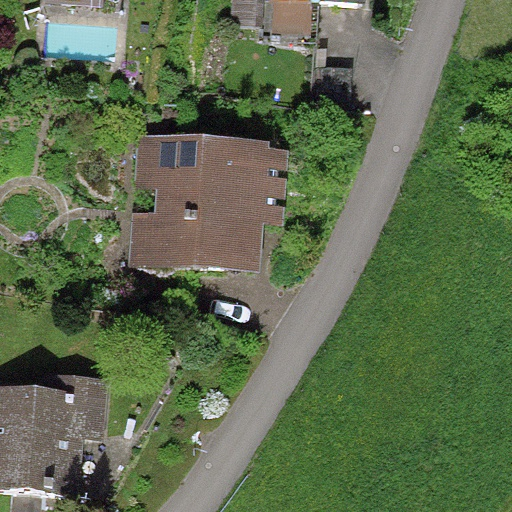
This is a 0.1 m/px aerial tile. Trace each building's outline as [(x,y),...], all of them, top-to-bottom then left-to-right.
[(265,0),(232,0),(231,25),(264,26),(265,0)] [(309,33),(312,1),(269,0),(265,0),(264,26),(265,32),(309,33)] [(141,135),(132,266),(262,271),(264,224),(266,204),(267,197),(268,176),(269,168),(270,147),(270,141),(141,135)] [(288,148),(270,147),(269,168),(287,169),(288,148)] [(286,178),(268,176),(267,197),(285,199),(286,178)] [(285,206),(266,204),(264,224),(283,225),(285,206)] [(0,490),(81,495),(84,439),(104,442),(109,379),(68,375),(67,390),(0,385),(0,490)]
